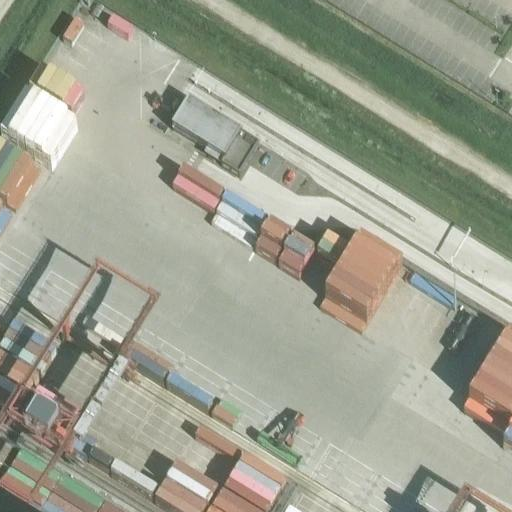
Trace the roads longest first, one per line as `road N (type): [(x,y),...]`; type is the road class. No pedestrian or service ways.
road 1 (unknown): [(511,430),(93,193),(68,161),(92,86),(108,71),(152,68),(511,292)]
road 2 (track): [(0,9),(5,0),(201,0),(511,190)]
road 3 (unknown): [(511,77),(381,0)]
